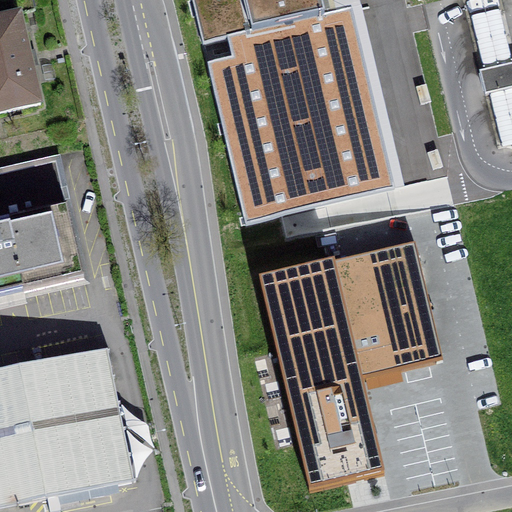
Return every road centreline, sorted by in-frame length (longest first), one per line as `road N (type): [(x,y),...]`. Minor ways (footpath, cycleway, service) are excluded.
road 1 (primary): [(87,0),(179,381),(207,454)]
road 2 (primary): [(207,454),(204,367),(188,273),(124,0)]
